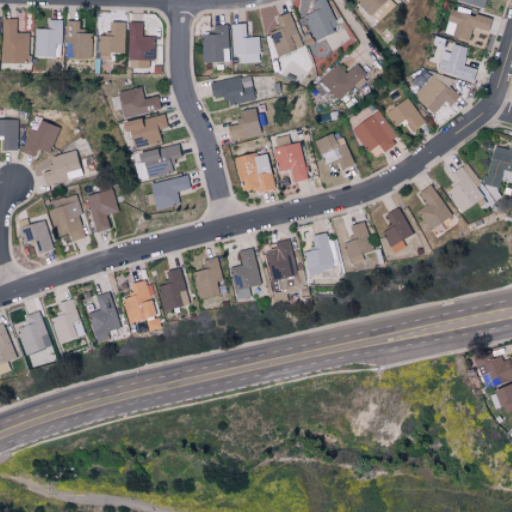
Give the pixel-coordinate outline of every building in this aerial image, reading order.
[(338,28),(325,0),(313,0),(310,1),(314,10),(303,15),(314,39),(338,28)] [(355,0),(377,22),(395,4),(391,0),(355,0)] [(491,18),(469,13),(470,11),(450,6),(444,34),(468,40),(471,27),(488,31),(491,18)] [(276,16),(279,28),(269,31),(276,55),(301,48),(290,11),(276,16)] [(16,32),(16,18),(2,18),(1,65),(31,66),(31,55),(28,55),(28,32),(16,32)] [(60,44),(61,20),(47,20),(47,28),(34,28),(33,56),(54,56),(54,44),(60,44)] [(79,20),(66,20),(64,58),(91,58),(92,31),(79,30),(79,20)] [(97,58),(109,59),(109,52),(124,52),(125,22),(110,21),(109,36),(98,35),(97,58)] [(154,60),(154,36),(141,36),(141,21),(129,21),(128,67),(148,67),(148,60),(154,60)] [(247,37),(246,23),(232,24),(233,54),(260,54),(259,36),(247,37)] [(229,61),(228,24),(214,24),(214,34),(202,35),(203,62),(229,61)] [(437,72),(472,79),(475,68),(462,65),(466,47),(452,44),(449,55),(441,54),(437,72)] [(338,100),(365,73),(355,63),(346,73),(336,63),(319,81),(338,100)] [(450,105),(459,95),(433,74),(414,97),(434,113),(445,101),(450,105)] [(250,75),(209,81),(212,97),(222,95),(224,105),(254,100),(250,75)] [(160,108),(157,95),(144,98),(140,86),(117,92),(124,118),(160,108)] [(405,122),(412,132),(426,122),(407,97),(386,112),(397,127),(405,122)] [(236,111),(239,123),(227,126),(230,140),(261,133),(255,107),(236,111)] [(399,142),(379,110),(352,128),(367,152),(379,145),(383,152),(399,142)] [(134,149),(160,142),(157,129),(167,127),(164,113),(121,122),(124,132),(130,130),(134,149)] [(17,150),(17,120),(0,119),(0,135),(3,136),(2,150),(17,150)] [(30,129),(21,151),(33,156),(36,148),(49,153),(59,127),(39,120),(34,131),(30,129)] [(340,169),(354,164),(345,143),(337,146),(331,133),(314,139),(324,165),(337,160),(340,169)] [(511,138),(508,150),(493,146),(483,184),(498,188),(500,180),(511,182),(511,138)] [(181,157),(177,142),(138,154),(146,180),(174,172),(171,160),(181,157)] [(273,146),(277,171),(291,169),(293,181),(306,179),(301,143),(273,146)] [(81,176),(74,150),(48,157),(52,171),(42,173),(45,185),(81,176)] [(241,192),(274,188),(269,153),(258,155),(258,153),(236,156),(241,192)] [(455,184),(445,191),(461,212),(483,195),(462,168),(450,177),(455,184)] [(150,184),(156,209),(180,203),(177,191),(190,188),(187,175),(150,184)] [(450,217),(432,184),(418,191),(426,205),(417,209),(427,229),(450,217)] [(109,228),(106,214),(118,212),(113,189),(86,195),(95,232),(109,228)] [(85,236),(78,215),(82,214),(75,193),(51,201),(53,208),(47,210),(56,236),(68,232),(71,241),(85,236)] [(391,227),(382,231),(388,246),(412,234),(399,207),(385,213),(391,227)] [(39,252),(53,249),(46,221),(20,226),(23,244),(36,241),(39,252)] [(349,225),(354,240),(345,243),(351,264),(364,260),(362,254),(373,251),(364,221),(349,225)] [(311,236),(314,248),(303,251),(309,274),(335,267),(326,232),(311,236)] [(265,251),(276,291),(306,283),(303,269),(297,271),(288,238),(275,242),(276,248),(265,251)] [(241,265),(229,267),(236,300),(250,297),(248,287),(260,284),(252,247),(238,250),(241,265)] [(202,260),(204,269),(192,272),(199,299),(219,293),(216,282),(222,280),(216,256),(202,260)] [(168,283),(157,286),(163,310),(189,304),(180,267),(165,271),(168,283)] [(154,317),(147,280),(131,283),(133,295),(123,296),(128,322),(154,317)] [(120,328),(109,291),(95,296),(99,310),(87,314),(97,344),(110,339),(108,332),(120,328)] [(58,303),(62,315),(50,319),(58,343),(84,334),(73,298),(58,303)] [(16,324),(24,354),(50,347),(40,311),(23,315),(25,321),(16,324)] [(0,373),(10,371),(7,361),(15,358),(4,322),(0,323),(0,373)] [(511,378),(511,359),(502,362),(500,355),(491,357),(489,350),(473,354),(482,387),(511,378)] [(511,382),(493,390),(502,413),(511,408),(511,382)]
